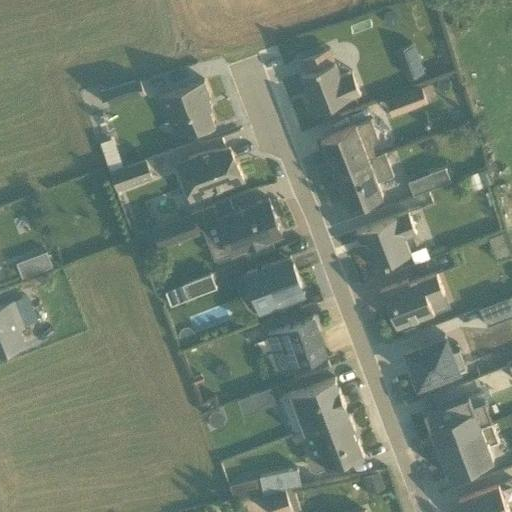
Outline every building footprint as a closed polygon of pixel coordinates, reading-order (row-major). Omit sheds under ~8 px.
[(397,44),(409,73),(425,67),(414,37),(397,44)] [(313,109),(343,97),(343,98),(360,91),(352,70),(340,74),(328,44),(302,54),(307,68),(303,69),(312,92),(307,94),(313,109)] [(100,85),(105,103),(144,91),(139,73),(100,85)] [(386,91),(393,112),(437,97),(430,76),(386,91)] [(205,77),(160,94),(175,136),(218,120),(208,93),(211,92),(205,77)] [(322,135),(335,169),(373,155),(370,146),(377,135),(371,116),(322,135)] [(231,144),(176,165),(189,199),(244,178),(231,144)] [(335,169),(349,205),(387,190),(381,177),(395,172),(386,149),(373,155),(335,169)] [(136,159),(133,150),(105,159),(108,168),(136,159)] [(152,179),(145,160),(109,173),(116,192),(152,179)] [(413,187),(451,179),(448,164),(410,172),(413,187)] [(483,183),(478,171),(468,175),(473,188),(483,183)] [(230,254),(282,234),(268,198),(216,218),(230,254)] [(411,250),(406,237),(414,234),(405,212),(361,229),(375,264),(411,250)] [(192,214),(152,228),(159,248),(199,233),(192,214)] [(46,252),(15,264),(21,280),(52,268),(46,252)] [(305,295),(290,257),(242,275),(240,288),(242,298),(248,309),(257,314),(305,295)] [(380,290),(394,327),(433,312),(428,298),(445,291),(436,268),(380,290)] [(210,274),(183,285),(190,300),(216,289),(210,274)] [(511,290),(482,302),(489,319),(511,309),(511,290)] [(33,293),(0,306),(0,351),(24,342),(19,329),(37,321),(31,305),(37,302),(33,293)] [(289,368),(327,354),(313,317),(266,336),(272,353),(282,349),(289,368)] [(445,333),(405,349),(419,386),(467,367),(459,347),(452,350),(445,333)] [(498,365),(493,353),(481,358),(485,370),(498,365)] [(347,416),(332,377),(277,398),(292,437),(300,434),(347,416)] [(435,443),(493,421),(484,400),(472,405),(467,392),(422,409),(435,443)] [(363,456),(347,416),(300,434),(308,457),(321,452),(326,466),(341,460),(343,464),(363,456)] [(493,421),(435,443),(448,476),(494,458),(489,445),(500,441),(493,421)] [(240,497),(301,484),(297,469),(260,477),(260,481),(238,486),(240,497)] [(383,487),(378,472),(362,478),(368,493),(383,487)] [(508,511),(498,485),(458,501),(461,511),(508,511)] [(268,511),(291,511),(293,511),(285,491),(263,499),(268,511)]
